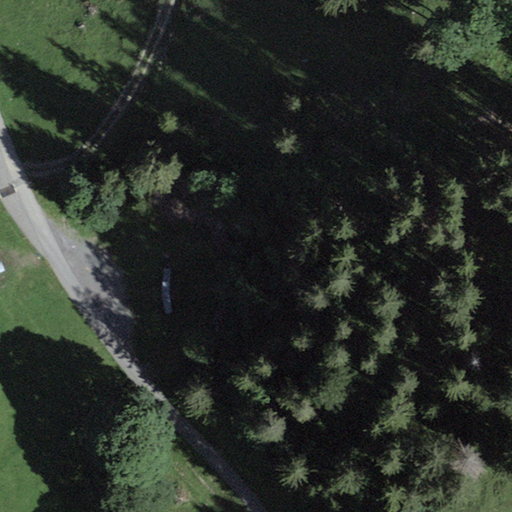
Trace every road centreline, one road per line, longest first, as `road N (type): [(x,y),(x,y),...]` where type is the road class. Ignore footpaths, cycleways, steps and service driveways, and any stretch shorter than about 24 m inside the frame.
road 1 (track): [(259,511),(96,319),(25,193),(0,129)]
road 2 (track): [(167,0),(117,120),(90,156),(25,193)]
